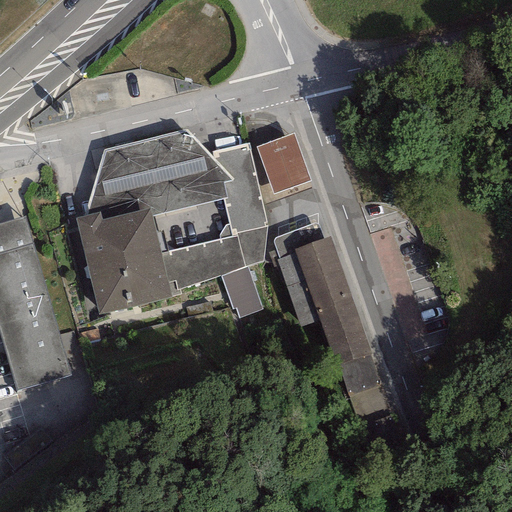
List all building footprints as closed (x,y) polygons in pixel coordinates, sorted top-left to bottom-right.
[(291,133),(254,147),(271,193),(308,180),(291,133)] [(103,153),(86,216),(99,213),(101,220),(149,209),(151,217),(221,199),(226,198),(222,182),(232,181),(210,157),(185,134),(103,153)] [(210,152),(210,157),(232,181),(234,183),(222,182),(226,198),(221,199),(227,225),(230,237),(237,235),(245,266),(263,262),(267,226),(246,143),(210,152)] [(75,219),(98,315),(178,295),(176,290),(174,280),(168,282),(161,255),(151,217),(149,209),(101,220),(99,213),(86,216),(75,219)] [(24,217),(0,223),(0,336),(16,392),(67,378),(24,217)] [(237,235),(230,237),(227,225),(224,225),(218,236),(219,239),(161,255),(168,282),(174,280),(176,290),(219,275),(245,266),(237,235)] [(330,237),(293,250),(294,253),(275,260),(299,327),(318,320),(335,368),(337,367),(368,356),(371,355),(330,237)] [(245,266),(219,275),(231,310),(234,308),(237,319),(261,310),(245,266)] [(379,386),(368,356),(337,367),(348,397),(379,386)] [(402,454),(388,420),(357,432),(372,466),(402,454)]
